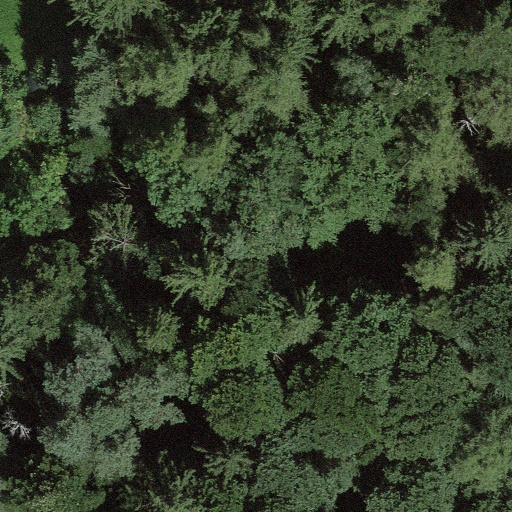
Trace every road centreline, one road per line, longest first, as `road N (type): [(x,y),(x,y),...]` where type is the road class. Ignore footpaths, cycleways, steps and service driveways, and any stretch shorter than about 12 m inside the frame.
road 1 (track): [(0,503),(511,373)]
road 2 (track): [(0,333),(97,278),(403,0)]
